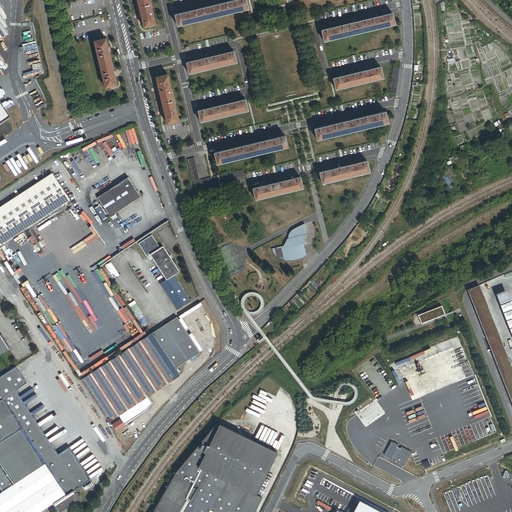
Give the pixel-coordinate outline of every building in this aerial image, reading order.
[(156,24),(149,0),(137,0),(144,27),(156,24)] [(235,0),(175,15),(178,25),(248,8),(246,0),(235,0)] [(392,13),(322,30),(324,41),(395,24),(392,13)] [(94,41),(105,87),(117,84),(106,38),(94,41)] [(187,62),(189,73),(236,62),(234,51),(187,62)] [(381,67),(334,78),(333,78),(336,89),(383,78),(381,67)] [(396,94),(400,68),(393,67),(390,93),(396,94)] [(179,120),(168,74),(156,77),(167,123),(179,120)] [(248,110),(246,100),(198,111),(201,122),(248,110)] [(387,123),(384,112),(315,129),(318,139),(387,123)] [(285,136),(215,153),(217,163),(288,146),(285,136)] [(201,178),(196,157),(189,159),(194,180),(201,178)] [(367,161),(320,172),(323,183),(370,172),(367,161)] [(245,176),(244,169),(215,176),(217,183),(245,176)] [(0,207),(0,228),(62,187),(53,173),(0,207)] [(110,216),(141,196),(128,177),(98,197),(110,216)] [(214,183),(212,177),(194,181),(196,188),(214,183)] [(303,188),(300,177),(253,188),(256,199),(303,188)] [(62,187),(0,228),(0,244),(1,245),(70,199),(62,187)] [(278,252),(283,257),(293,258),(301,256),(301,254),(304,253),(305,251),(304,244),(303,245),(301,243),(300,244),(299,242),(305,237),(306,234),(304,235),(303,231),(305,228),(305,227),(304,224),(294,229),(291,233),(291,238),(288,239),(288,240),(285,245),(285,247),(277,249),(278,252)] [(150,254),(159,248),(151,235),(138,243),(146,256),(150,254)] [(163,246),(159,248),(150,254),(166,280),(174,275),(179,272),(172,259),(169,256),(163,246)] [(191,301),(174,275),(166,280),(160,284),(176,310),(191,301)] [(499,332),(481,285),(469,289),(487,337),(499,332)] [(421,323),(444,314),(441,306),(418,315),(421,323)] [(179,327),(157,341),(171,363),(194,348),(179,327)] [(493,351),(505,346),(499,332),(487,337),(493,351)] [(2,334),(0,335),(9,349),(11,348),(2,334)] [(157,341),(152,334),(147,337),(81,380),(109,422),(117,417),(147,397),(179,375),(178,373),(175,369),(175,368),(171,363),(157,341)] [(0,335),(0,355),(9,349),(0,335)] [(511,383),(511,364),(505,346),(493,351),(507,386),(511,383)] [(197,353),(194,348),(171,363),(175,368),(197,353)] [(15,367),(2,376),(13,392),(10,394),(28,421),(51,457),(72,489),(89,478),(68,446),(56,454),(14,391),(26,384),(15,367)] [(13,392),(2,376),(0,377),(0,400),(10,394),(13,392)] [(0,439),(28,421),(10,394),(0,400),(0,439)] [(152,404),(147,397),(117,417),(119,420),(121,419),(124,424),(147,409),(152,404)] [(119,420),(117,417),(109,422),(108,423),(109,425),(111,425),(113,424),(117,430),(125,425),(124,424),(121,419),(119,420)] [(0,447),(20,478),(51,457),(28,421),(0,439),(0,447)] [(257,494),(277,451),(221,424),(219,427),(216,425),(176,473),(199,485),(183,511),(209,511),(211,509),(217,511),(254,511),(263,496),(257,494)] [(0,463),(13,483),(20,478),(0,447),(0,463)] [(71,490),(72,489),(51,457),(20,478),(13,483),(2,490),(0,491),(0,511),(37,511),(52,502),(71,490)] [(13,483),(0,463),(0,486),(2,490),(13,483)] [(183,511),(199,485),(176,473),(153,511),(183,511)] [(77,497),(71,490),(52,502),(57,510),(77,497)] [(382,511),(358,499),(351,511),(342,511),(336,508),(334,511),(382,511)]
